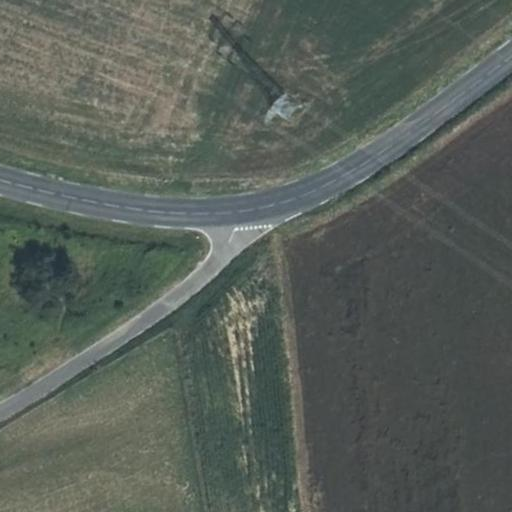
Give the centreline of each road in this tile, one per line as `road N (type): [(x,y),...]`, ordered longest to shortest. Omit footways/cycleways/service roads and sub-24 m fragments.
road 1 (unclassified): [(252,213),(221,256),(118,337),(0,408)]
road 2 (tertiary): [(252,213),(351,176),(511,59)]
road 3 (tertiary): [(0,177),(137,211),(252,213)]
